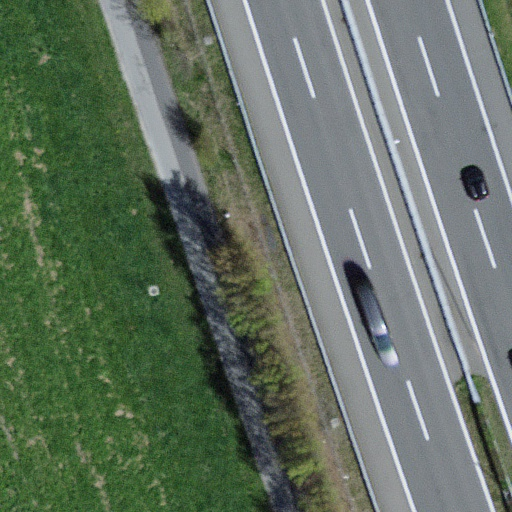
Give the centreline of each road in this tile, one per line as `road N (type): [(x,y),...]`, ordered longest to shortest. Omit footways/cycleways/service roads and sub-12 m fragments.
road 1 (motorway): [(283,0),(453,511)]
road 2 (unclassified): [(290,511),(125,0)]
road 3 (motorway): [(511,316),(408,0)]
